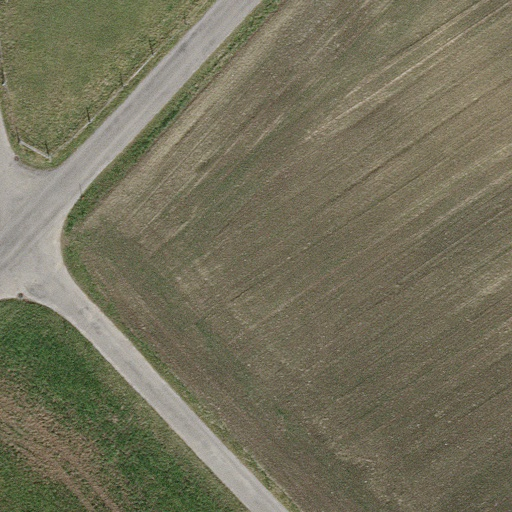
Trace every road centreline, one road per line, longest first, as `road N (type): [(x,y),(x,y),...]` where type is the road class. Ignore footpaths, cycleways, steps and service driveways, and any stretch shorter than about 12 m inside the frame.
road 1 (track): [(0,126),(26,239),(276,511)]
road 2 (unclassified): [(242,0),(0,266)]
